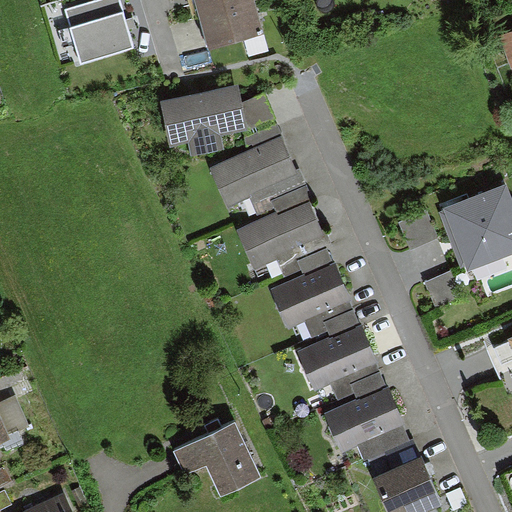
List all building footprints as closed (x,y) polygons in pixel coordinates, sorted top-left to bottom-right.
[(75,41),(80,58),(134,42),(121,0),(77,0),(64,4),(69,23),(75,41)] [(196,0),(200,14),(251,0),(196,0)] [(265,28),(257,0),(251,0),(200,14),(208,43),(243,34),(265,28)] [(75,41),(69,23),(59,26),(64,44),(75,41)] [(511,27),(499,32),(511,65),(511,64),(511,27)] [(265,28),(243,34),(249,54),(270,49),(265,28)] [(239,80),(161,95),(169,142),(189,138),(192,152),(225,146),(222,131),(244,127),(275,114),(265,90),(243,99),(239,80)] [(270,196),(307,181),(300,164),(297,165),(275,114),(244,127),(248,149),(213,164),(228,201),(251,192),(260,213),(275,208),(270,196)] [(511,248),(511,191),(507,178),(444,202),(446,207),(467,262),(468,265),(472,263),(503,252),(511,248)] [(299,257),(328,245),(333,243),(326,226),(322,227),(310,198),(314,197),(307,181),(270,196),(275,208),(260,213),(237,225),(255,266),(277,257),(286,279),(304,271),(299,257)] [(439,235),(427,207),(399,219),(411,247),(439,235)] [(467,262),(446,207),(440,209),(461,264),(467,262)] [(324,318),(353,306),(350,297),(353,296),(337,258),(334,259),(328,245),(299,257),(304,271),(286,279),(271,285),(288,324),(305,317),(314,339),(331,332),(324,318)] [(503,252),(472,263),(478,277),(508,266),(503,252)] [(465,296),(452,267),(424,279),(437,307),(465,296)] [(349,380),(380,367),(376,359),(379,358),(363,319),(360,321),(353,306),(324,318),(331,332),(314,339),(298,346),(315,386),(331,379),(340,401),(355,394),(349,380)] [(511,370),(511,330),(508,332),(510,338),(487,347),(499,376),(511,370)] [(368,455),(410,437),(403,421),(406,420),(390,382),(387,383),(380,367),(349,380),(355,394),(340,401),(325,408),(342,449),(358,442),(364,457),(368,455)] [(15,392),(0,399),(0,407),(11,431),(20,427),(29,423),(15,392)] [(0,445),(5,443),(7,447),(25,439),(20,427),(11,431),(0,407),(0,445)] [(235,416),(174,446),(186,470),(206,460),(222,492),(262,472),(235,416)] [(410,437),(368,455),(392,511),(423,511),(427,510),(425,505),(443,498),(422,449),(419,450),(414,436),(410,437)] [(5,465),(0,467),(0,486),(13,480),(5,465)] [(461,485),(446,491),(454,508),(468,502),(461,485)] [(0,491),(0,509),(13,503),(5,489),(0,491)] [(75,511),(65,489),(15,511),(75,511)]
